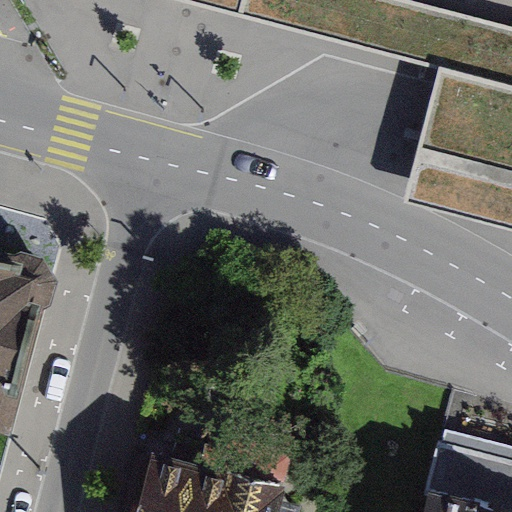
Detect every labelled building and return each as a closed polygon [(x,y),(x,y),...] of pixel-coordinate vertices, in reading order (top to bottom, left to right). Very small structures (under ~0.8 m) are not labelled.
[(511,91),(511,31),(391,0),(161,0),(367,53),(511,91)] [(407,199),(511,226),(511,91),(440,73),(407,199)] [(0,433),(11,436),(49,276),(39,258),(0,245),(0,433)] [(511,511),(511,448),(442,432),(421,511),(511,511)] [(283,511),(288,495),(150,458),(135,511),(283,511)]
